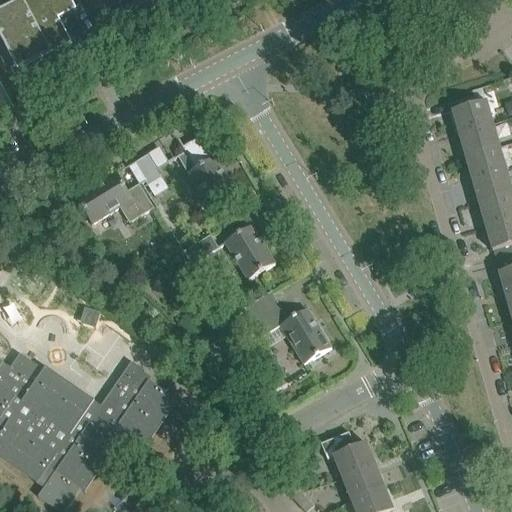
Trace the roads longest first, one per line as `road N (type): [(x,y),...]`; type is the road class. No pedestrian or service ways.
road 1 (residential): [(511,462),(409,103)]
road 2 (tertiary): [(410,364),(231,64)]
road 3 (residential): [(0,182),(231,64)]
road 4 (residential): [(239,457),(410,364)]
road 5 (tertiary): [(475,511),(410,364)]
road 6 (tertiary): [(231,64),(356,0)]
